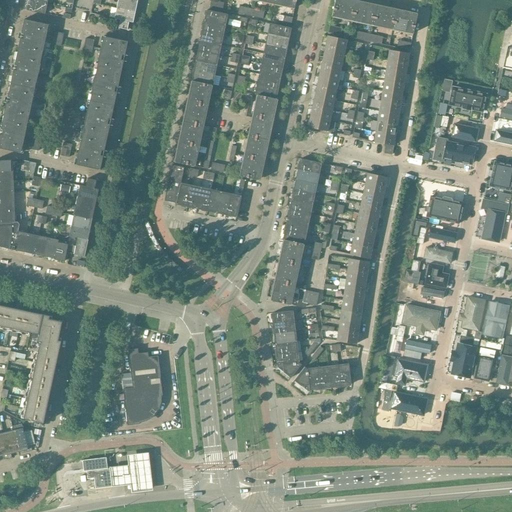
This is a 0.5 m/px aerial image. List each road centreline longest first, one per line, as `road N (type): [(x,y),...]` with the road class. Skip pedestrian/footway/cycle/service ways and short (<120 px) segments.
road 1 (secondary): [(511,471),(236,491)]
road 2 (residential): [(354,397),(399,165)]
road 3 (residential): [(0,469),(42,459),(81,287)]
road 4 (secondary): [(307,511),(511,491)]
road 5 (residential): [(236,491),(217,330),(201,315)]
road 6 (residential): [(454,285),(433,381),(511,398)]
road 7 (residential): [(201,315),(217,492)]
road 8 (residential): [(399,165),(421,6)]
road 9 (secondary): [(217,492),(66,511)]
road 10 (residential): [(315,0),(285,140)]
road 11 (residential): [(6,11),(136,38)]
road 12 (residential): [(201,315),(81,287)]
